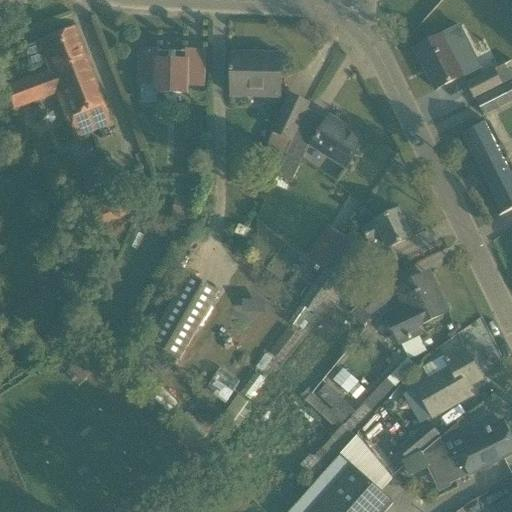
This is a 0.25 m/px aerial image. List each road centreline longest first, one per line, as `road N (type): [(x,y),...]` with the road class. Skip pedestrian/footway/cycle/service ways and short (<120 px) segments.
road 1 (residential): [(511,330),(363,33),(339,10)]
road 2 (residential): [(339,10),(212,0)]
